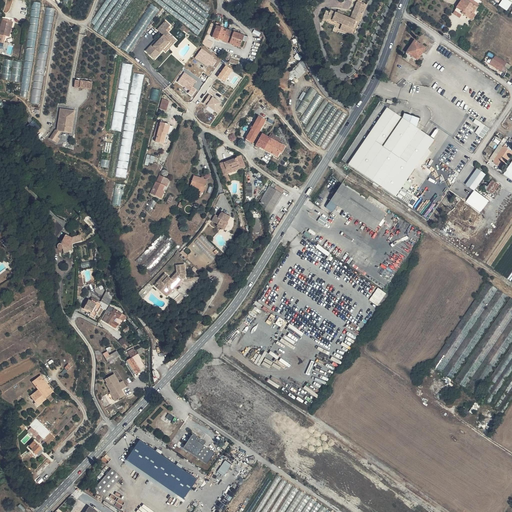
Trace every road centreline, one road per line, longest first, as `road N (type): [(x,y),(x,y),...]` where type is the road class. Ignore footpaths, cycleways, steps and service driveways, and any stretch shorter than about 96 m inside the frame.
road 1 (secondary): [(355,114),(233,306),(40,511)]
road 2 (track): [(164,381),(193,412),(340,511)]
road 3 (unknown): [(58,372),(89,410),(65,452),(109,416)]
road 4 (residential): [(273,0),(292,22),(316,79),(355,114)]
road 5 (unknown): [(109,416),(96,392),(92,348),(75,322),(92,293)]
road 6 (unknown): [(401,8),(511,88)]
road 7 (secondary): [(404,0),(355,114)]
